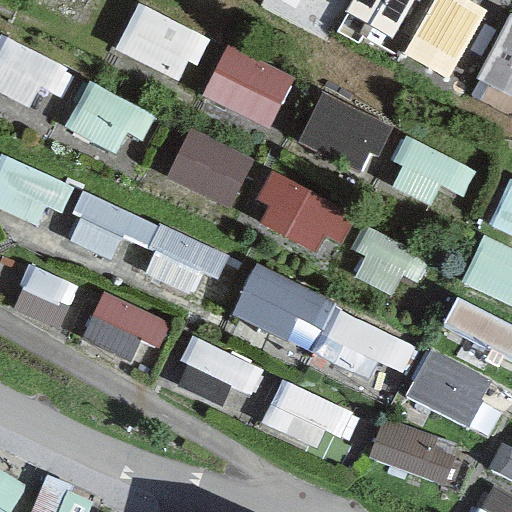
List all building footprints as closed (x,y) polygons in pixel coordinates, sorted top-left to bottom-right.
[(143,0),(141,0),(118,46),(188,82),(212,35),(143,0)] [(273,0),(270,11),(321,28),(330,0),(273,0)] [(440,64),(470,11),(449,0),(433,0),(408,45),(440,64)] [(511,10),(483,73),(511,87),(511,10)] [(0,46),(0,84),(65,103),(78,59),(3,37),(0,46)] [(230,41),(204,93),(274,128),(300,76),(230,41)] [(138,153),(159,111),(92,77),(71,119),(138,153)] [(320,91),(303,145),(372,168),(390,115),(320,91)] [(169,175),(233,205),(256,155),(192,125),(169,175)] [(460,204),(479,168),(414,133),(394,170),(460,204)] [(5,153),(0,166),(0,205),(53,224),(70,175),(5,153)] [(277,170),(258,213),(343,252),(363,209),(277,170)] [(511,175),(510,175),(491,222),(511,230),(511,175)] [(148,268),(161,215),(82,196),(69,248),(148,268)] [(405,296),(426,253),(374,227),(352,271),(405,296)] [(162,231),(150,281),(206,294),(218,244),(162,231)] [(464,280),(511,302),(511,243),(486,232),(464,280)] [(34,263),(16,306),(64,326),(83,283),(34,263)] [(257,264),(234,314),(302,346),(302,347),(383,386),(407,335),(257,264)] [(155,364),(172,316),(102,291),(85,339),(155,364)] [(511,358),(511,317),(461,292),(445,324),(511,358)] [(243,386),(253,364),(198,338),(188,360),(243,386)] [(433,347),(409,395),(474,427),(498,380),(433,347)] [(394,416),(375,452),(444,488),(463,452),(394,416)] [(511,445),(498,472),(511,479),(511,445)] [(0,511),(12,511),(28,477),(0,464),(0,511)] [(42,476),(33,511),(87,511),(93,487),(42,476)]
